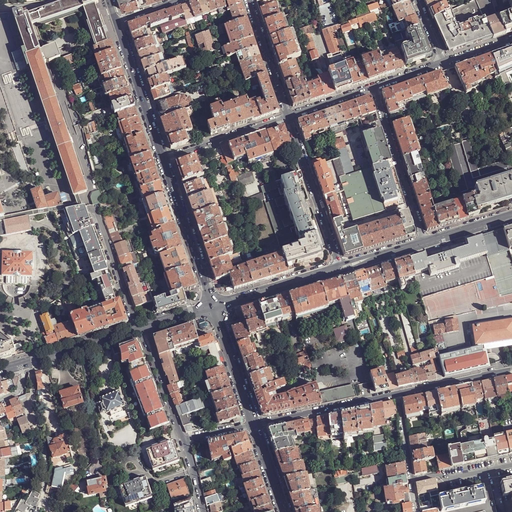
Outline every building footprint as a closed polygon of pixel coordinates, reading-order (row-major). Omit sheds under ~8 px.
[(98,3),(97,0),(62,0),(59,1),(59,3),(28,14),(31,25),(84,7),(94,4),(98,3)] [(140,5),(138,0),(124,0),(120,2),(122,7),(123,10),(140,5)] [(204,0),(201,0),(197,1),(202,15),(210,13),(204,0)] [(213,0),(204,0),(210,13),(217,10),(213,0)] [(222,0),(213,0),(217,10),(219,14),(227,11),(226,10),(223,2),(222,0)] [(229,0),(226,1),(229,8),(242,4),(241,0),(240,0),(229,0)] [(430,0),(426,2),(429,11),(445,4),(445,3),(444,0),(430,0)] [(59,3),(59,1),(27,12),(28,14),(59,3)] [(399,22),(402,21),(408,19),(415,16),(409,1),(393,7),(392,7),(398,19),(399,22)] [(197,2),(189,4),(194,18),(201,16),(197,2)] [(101,23),(94,4),(84,7),(85,11),(97,46),(107,42),(101,23)] [(189,4),(180,7),(184,17),(185,21),(194,18),(189,4)] [(231,15),(244,11),(243,8),(242,4),(229,8),(231,15)] [(368,7),(369,11),(371,14),(374,13),(373,11),(374,10),(375,11),(380,10),(379,7),(377,4),(368,7)] [(429,11),(433,19),(434,18),(450,11),(448,8),(447,9),(445,4),(429,11)] [(263,9),(260,10),(262,16),(264,23),(279,18),(275,5),(274,5),(263,9)] [(85,11),(84,7),(31,25),(40,51),(43,50),(44,49),(37,27),(85,11)] [(180,7),(164,13),(167,20),(171,18),(172,20),(172,21),(184,17),(180,7)] [(511,8),(511,9),(511,10),(511,11),(498,18),(502,28),(503,28),(505,34),(511,31),(511,8)] [(511,11),(511,10),(511,9),(497,15),(498,16),(498,18),(511,11)] [(17,11),(12,12),(13,15),(27,56),(39,52),(40,51),(31,25),(28,14),(27,12),(26,10),(18,13),(17,11)] [(234,23),(247,19),(246,15),(244,11),(231,16),(234,23)] [(355,15),(356,19),(357,19),(366,16),(371,14),(369,11),(355,15)] [(450,11),(434,18),(449,52),(473,43),(493,37),(485,20),(484,18),(459,27),(457,28),(456,26),(454,22),(453,18),(452,15),(451,14),(450,11)] [(164,13),(147,19),(150,26),(151,28),(159,25),(160,25),(168,22),(167,22),(167,20),(164,13)] [(366,16),(367,20),(368,22),(377,19),(375,13),(374,13),(371,14),(366,16)] [(9,16),(9,17),(27,69),(30,68),(26,56),(27,56),(13,15),(9,16)] [(283,16),(281,17),(280,17),(286,34),(288,33),(283,16)] [(411,28),(419,25),(415,16),(408,19),(411,28)] [(498,16),(485,20),(493,37),(494,38),(505,34),(503,28),(502,28),(498,18),(498,16)] [(168,22),(160,25),(161,26),(162,32),(163,34),(184,27),(187,26),(186,25),(185,21),(184,17),(172,21),(172,20),(167,22),(168,22)] [(279,18),(264,23),(268,33),(270,39),(286,34),(280,17),(279,18)] [(130,32),(131,35),(146,30),(147,29),(146,27),(150,26),(147,19),(128,25),(130,32)] [(233,45),(253,37),(247,19),(231,24),(227,26),(233,45)] [(402,21),(402,22),(405,30),(409,29),(411,28),(408,19),(402,21)] [(349,23),(340,26),(341,28),(343,33),(351,30),(350,25),(349,23)] [(315,33),(312,25),(299,29),(302,37),(310,34),(315,33)] [(230,46),(233,45),(227,26),(224,27),(230,46)] [(411,31),(410,31),(406,32),(406,34),(407,37),(408,38),(410,44),(409,45),(407,46),(405,45),(402,46),(401,48),(407,65),(430,57),(429,54),(428,49),(424,39),(423,39),(420,28),(411,31)] [(146,30),(131,35),(134,41),(134,44),(149,39),(146,30)] [(401,31),(393,34),(396,42),(403,39),(401,31)] [(207,32),(201,35),(195,37),(196,39),(201,56),(203,55),(206,54),(216,51),(209,32),(207,32)] [(286,34),(270,39),(272,46),(274,52),(296,45),(291,32),(288,33),(286,34)] [(230,46),(214,51),(216,59),(226,55),(227,58),(236,54),(257,47),(255,42),(253,37),(233,45),(230,46)] [(149,39),(134,44),(137,51),(138,53),(154,48),(151,38),(149,39)] [(196,39),(191,41),(192,45),(195,55),(196,58),(201,56),(196,39)] [(113,45),(111,41),(107,42),(97,46),(93,47),(97,57),(115,50),(113,45)] [(56,45),(44,49),(43,50),(40,51),(39,52),(43,63),(47,62),(47,63),(60,58),(56,45)] [(296,45),(274,52),(277,61),(279,67),(286,65),(285,62),(296,58),(300,57),(296,45)] [(154,48),(138,53),(140,60),(141,63),(161,56),(157,47),(154,48)] [(236,54),(239,63),(260,56),(258,52),(257,47),(236,54)] [(396,47),(387,51),(395,72),(404,69),(396,47)] [(511,47),(491,55),(497,74),(511,67),(511,47)] [(116,55),(115,50),(97,57),(100,66),(118,60),(116,55)] [(387,51),(379,53),(386,75),(395,72),(387,51)] [(74,196),(78,195),(87,191),(43,63),(39,52),(27,56),(26,56),(30,68),(31,72),(48,122),(74,196)] [(332,70),(339,91),(345,89),(352,87),(344,63),(340,52),(330,55),(327,56),(332,70)] [(370,56),(377,78),(386,75),(379,53),(370,56)] [(73,61),(71,55),(59,59),(60,63),(64,62),(65,64),(73,61)] [(497,74),(491,55),(473,61),(480,81),(486,79),(486,78),(493,76),(494,79),(499,78),(497,74)] [(161,56),(141,63),(143,69),(144,72),(147,72),(164,66),(161,56)] [(260,56),(239,63),(242,72),(243,76),(245,82),(246,81),(249,81),(257,78),(266,75),(263,65),(260,56)] [(362,59),(369,80),(373,79),(377,78),(370,56),(361,59),(362,59)] [(353,62),(360,84),(365,82),(369,81),(369,80),(362,59),(353,62)] [(119,64),(118,60),(100,66),(98,67),(100,71),(96,72),(95,74),(97,78),(121,70),(119,64)] [(180,60),(164,66),(147,72),(151,81),(164,76),(168,75),(183,70),(180,60)] [(344,63),(352,87),(356,85),(360,84),(353,62),(352,61),(344,63)] [(480,81),(473,61),(455,67),(455,68),(466,93),(471,91),(469,87),(480,83),(480,81)] [(286,65),(279,67),(284,79),(285,84),(294,81),(294,79),(299,77),(297,69),(294,62),(286,65)] [(122,74),(121,70),(97,78),(100,86),(102,87),(104,86),(124,79),(122,74)] [(329,73),(335,92),(339,91),(332,70),(328,71),(329,73)] [(446,86),(440,72),(424,78),(421,79),(426,93),(446,86)] [(319,81),(324,96),(330,94),(335,92),(329,73),(318,77),(319,81)] [(259,84),(264,97),(265,102),(270,115),(279,112),(273,93),(266,75),(257,78),(259,84)] [(151,81),(148,82),(149,86),(151,91),(167,86),(164,76),(151,81)] [(249,83),(251,87),(259,84),(257,78),(249,81),(249,83)] [(126,84),(124,79),(104,86),(107,96),(110,95),(127,89),(126,84)] [(426,93),(421,79),(406,84),(411,99),(426,93)] [(294,81),(285,84),(290,99),(293,107),(311,101),(305,86),(303,81),(296,83),(295,81),(294,81)] [(305,86),(311,101),(318,98),(324,96),(319,81),(312,83),(305,86)] [(0,83),(0,112),(7,134),(11,132),(14,132),(16,131),(0,83)] [(81,83),(72,87),(76,96),(85,93),(81,83)] [(241,83),(228,87),(229,92),(242,87),(241,83)] [(404,103),(411,100),(411,99),(406,84),(398,86),(391,89),(396,106),(404,103)] [(167,86),(151,91),(153,98),(154,101),(171,95),(167,86)] [(427,97),(448,90),(446,86),(426,93),(427,97)] [(129,93),(127,89),(110,95),(113,105),(131,99),(129,93)] [(382,92),(389,115),(398,111),(396,106),(391,89),(386,90),(382,92)] [(411,100),(412,102),(427,97),(426,93),(411,99),(411,100)] [(162,113),(158,114),(160,120),(191,109),(193,108),(192,105),(190,99),(189,97),(187,98),(187,97),(184,96),(180,97),(180,96),(159,103),(162,113)] [(361,99),(354,102),(360,118),(376,112),(370,96),(361,99)] [(132,102),(131,99),(113,105),(111,105),(114,112),(124,108),(124,106),(125,106),(127,106),(128,105),(133,104),(132,102)] [(221,108),(229,129),(240,125),(253,121),(247,103),(246,99),(233,104),(221,108)] [(247,103),(253,121),(257,119),(261,118),(256,102),(255,100),(247,103)] [(256,102),(261,118),(265,117),(270,115),(265,102),(261,103),(260,100),(256,102)] [(221,108),(219,102),(214,103),(215,106),(215,107),(210,109),(213,120),(216,119),(216,122),(214,122),(214,123),(207,125),(211,135),(219,132),(229,129),(221,108)] [(360,118),(354,102),(347,104),(339,107),(344,123),(360,118)] [(134,108),(133,104),(128,105),(127,106),(127,107),(126,108),(124,108),(114,112),(115,115),(117,114),(134,108)] [(344,123),(339,107),(332,109),(323,112),(329,128),(344,123)] [(136,112),(134,108),(117,114),(120,122),(120,123),(137,117),(136,112)] [(191,109),(160,120),(164,131),(167,139),(185,133),(187,132),(191,131),(186,115),(192,113),(191,109)] [(64,116),(70,134),(81,130),(75,112),(64,116)] [(329,128),(323,112),(316,115),(307,118),(312,134),(318,132),(319,134),(324,132),(323,130),(329,128)] [(390,118),(392,124),(402,122),(399,115),(390,118)] [(141,128),(137,117),(120,123),(119,124),(118,124),(123,137),(124,140),(143,134),(141,128)] [(309,135),(312,134),(307,118),(303,119),(298,121),(305,141),(310,139),(309,135)] [(362,125),(360,119),(345,124),(346,128),(357,124),(358,127),(359,126),(362,125)] [(395,134),(398,141),(413,136),(411,128),(408,120),(402,122),(392,124),(395,134)] [(95,121),(83,126),(84,128),(92,125),(94,132),(98,131),(95,121)] [(118,124),(114,125),(119,138),(123,137),(118,124)] [(346,128),(345,124),(329,130),(331,133),(341,130),(345,129),(346,128)] [(276,128),(268,131),(275,151),(290,145),(284,126),(276,128)] [(511,127),(501,133),(498,134),(498,136),(499,136),(502,142),(507,154),(510,160),(511,163),(511,162),(511,148),(508,138),(511,136),(511,127)] [(381,131),(381,129),(362,135),(362,136),(363,138),(370,162),(372,167),(391,161),(382,134),(381,131)] [(268,142),(265,132),(252,137),(244,139),(252,163),(273,156),(270,146),(266,148),(264,143),(268,142)] [(343,136),(342,132),(331,136),(333,140),(344,136),(343,136)] [(185,133),(167,139),(169,145),(171,149),(188,143),(185,133)] [(89,134),(85,135),(88,146),(90,152),(94,150),(90,138),(89,134)] [(146,144),(143,134),(124,140),(131,160),(150,154),(146,144)] [(415,154),(419,153),(413,136),(398,141),(401,151),(403,158),(415,154)] [(342,138),(333,141),(338,155),(339,158),(345,175),(353,173),(342,138)] [(252,163),(244,139),(240,141),(246,157),(248,164),(252,163)] [(246,157),(240,141),(233,143),(228,145),(234,161),(246,157)] [(478,169),(468,141),(460,142),(461,143),(473,179),(508,168),(505,161),(478,169)] [(503,155),(507,154),(502,142),(498,144),(503,155)] [(30,185),(32,192),(36,190),(20,143),(18,144),(15,144),(15,145),(11,147),(12,150),(13,150),(25,185),(28,187),(28,186),(30,185)] [(452,144),(445,146),(460,193),(468,191),(453,146),(452,144)] [(227,164),(234,161),(228,145),(224,146),(221,147),(224,156),(227,164)] [(152,162),(150,154),(131,160),(130,161),(135,177),(136,177),(155,170),(152,162)] [(408,173),(412,186),(424,182),(415,154),(403,158),(408,173)] [(192,179),(202,175),(198,165),(196,156),(175,163),(180,176),(182,182),(192,179)] [(321,161),(320,158),(311,161),(313,166),(322,163),(321,161)] [(336,159),(333,160),(339,177),(345,175),(339,158),(336,159)] [(398,183),(391,161),(372,167),(371,167),(385,210),(405,204),(398,183)] [(231,181),(233,185),(238,183),(235,177),(234,173),(233,171),(231,172),(229,166),(228,166),(226,167),(228,172),(229,175),(231,181)] [(320,186),(323,197),(332,194),(334,194),(332,187),(330,183),(331,183),(329,179),(330,178),(330,176),(329,177),(327,173),(325,167),(314,170),(320,186)] [(385,210),(371,167),(363,170),(353,173),(345,175),(339,177),(341,184),(343,191),(346,200),(351,216),(352,220),(385,210)] [(136,177),(140,189),(159,183),(157,176),(155,170),(136,177)] [(237,176),(240,186),(254,181),(251,171),(239,175),(237,176)] [(302,179),(300,174),(292,176),(289,177),(281,180),(285,194),(283,194),(283,195),(288,207),(303,202),(303,201),(296,181),(302,179)] [(499,180),(505,199),(511,196),(511,189),(510,190),(510,188),(507,177),(499,180)] [(200,181),(193,183),(183,186),(186,195),(188,200),(207,194),(204,186),(202,180),(201,180),(200,181)] [(467,218),(478,215),(476,210),(481,208),(480,206),(505,199),(499,180),(490,182),(490,181),(488,181),(489,183),(475,187),(474,188),(474,189),(475,189),(477,194),(474,195),(474,194),(472,194),(472,196),(461,199),(462,199),(467,218)] [(278,189),(276,182),(260,187),(262,193),(263,194),(278,189)] [(416,198),(420,210),(432,206),(428,194),(427,191),(424,182),(412,186),(416,198)] [(140,189),(144,202),(164,195),(161,188),(159,183),(140,189)] [(332,187),(334,194),(335,194),(343,191),(341,184),(332,187)] [(37,210),(62,206),(62,205),(58,193),(44,198),(41,189),(36,190),(32,192),(31,192),(35,204),(36,206),(37,210)] [(90,198),(92,205),(99,204),(99,203),(103,203),(100,196),(101,196),(99,191),(93,193),(90,198)] [(338,203),(346,200),(343,191),(335,194),(338,203)] [(207,194),(188,200),(192,212),(194,216),(216,209),(211,192),(208,193),(207,194)] [(248,207),(264,200),(265,200),(263,194),(262,193),(245,199),(248,207)] [(328,210),(337,207),(332,194),(323,197),(328,210)] [(164,195),(144,202),(143,202),(148,215),(148,216),(169,210),(166,202),(164,195)] [(275,200),(277,207),(285,205),(282,197),(275,200)] [(462,220),(467,218),(462,199),(452,203),(453,206),(458,221),(462,220)] [(0,221),(8,220),(27,216),(34,215),(48,213),(53,212),(64,210),(82,207),(80,202),(77,203),(76,203),(62,205),(62,206),(37,210),(32,211),(4,216),(4,217),(0,217),(0,221)] [(265,204),(274,232),(281,230),(271,202),(265,204)] [(304,206),(303,202),(288,207),(289,211),(304,206)] [(434,212),(453,206),(452,203),(449,204),(448,202),(432,207),(434,212)] [(87,213),(84,206),(82,207),(64,210),(73,235),(82,232),(95,227),(92,219),(89,220),(87,213)] [(306,210),(304,206),(289,211),(291,215),(306,210)] [(432,229),(439,227),(434,212),(432,207),(432,206),(420,210),(427,231),(432,229)] [(448,224),(458,221),(453,206),(434,212),(439,227),(448,224)] [(332,222),(341,219),(337,207),(328,210),(332,222)] [(200,234),(204,247),(227,239),(216,209),(194,216),(200,234)] [(171,217),(169,210),(148,216),(153,230),(153,231),(160,229),(174,224),(171,217)] [(300,240),(317,235),(313,224),(311,225),(306,211),(306,210),(291,215),(295,227),(300,240)] [(415,235),(407,210),(398,213),(399,217),(405,238),(409,236),(415,235)] [(112,218),(105,220),(107,226),(109,230),(116,228),(121,226),(115,212),(110,213),(112,218)] [(28,221),(27,216),(8,220),(10,234),(25,231),(23,222),(28,221)] [(393,241),(405,238),(399,217),(394,218),(377,223),(384,244),(393,241)] [(282,221),(284,227),(292,225),(290,218),(282,221)] [(362,251),(355,230),(342,234),(340,227),(343,226),(341,219),(332,222),(344,256),(352,254),(362,251)] [(0,221),(0,232),(1,236),(10,234),(8,220),(0,221)] [(373,248),(384,244),(377,223),(355,230),(362,251),(373,248)] [(157,250),(158,254),(167,251),(168,253),(182,249),(178,236),(174,224),(160,229),(161,232),(152,235),(153,239),(150,240),(152,245),(154,251),(157,250)] [(511,258),(511,226),(508,228),(503,230),(509,250),(510,253),(511,258)] [(95,227),(82,232),(83,234),(85,240),(97,235),(95,227)] [(503,230),(481,236),(486,254),(487,256),(509,250),(503,230)] [(117,232),(110,234),(113,242),(114,245),(121,242),(117,232)] [(277,238),(279,245),(295,240),(292,233),(277,238)] [(97,235),(85,240),(85,242),(90,255),(103,251),(97,235)] [(322,249),(317,235),(300,240),(296,241),(297,246),(297,247),(293,249),(285,251),(282,253),(282,254),(288,273),(294,272),(292,264),(301,261),(303,260),(310,258),(311,257),(312,258),(321,255),(320,250),(322,249)] [(475,238),(481,256),(486,254),(481,236),(475,238)] [(425,253),(409,258),(413,274),(418,272),(429,269),(430,275),(459,267),(458,263),(481,256),(475,238),(465,241),(467,247),(450,252),(447,253),(443,254),(431,258),(426,260),(426,258),(425,256),(425,253)] [(232,255),(227,239),(204,247),(210,263),(227,257),(231,255),(232,255)] [(114,245),(116,251),(131,246),(129,240),(121,242),(114,245)] [(118,258),(134,253),(131,246),(116,251),(118,258)] [(188,268),(182,249),(168,253),(159,256),(160,258),(166,275),(188,268)] [(283,275),(288,273),(282,254),(271,258),(268,250),(261,252),(264,260),(271,279),(280,276),(283,275)] [(107,262),(103,251),(90,255),(88,256),(92,267),(104,263),(107,262)] [(1,276),(31,277),(32,254),(2,253),(1,276)] [(120,264),(122,269),(133,265),(137,264),(134,253),(118,258),(120,264)] [(231,280),(234,290),(253,284),(246,266),(244,261),(235,264),(237,269),(232,270),(228,259),(227,257),(210,263),(216,280),(229,276),(231,280)] [(398,261),(393,263),(398,279),(401,289),(404,288),(405,286),(404,282),(403,282),(402,279),(414,276),(413,274),(409,258),(398,261)] [(261,281),(271,279),(264,260),(250,265),(246,266),(253,284),(261,281)] [(95,275),(107,272),(104,263),(92,267),(95,275)] [(380,267),(385,283),(398,279),(393,263),(385,266),(380,267)] [(133,265),(122,269),(124,273),(127,282),(129,290),(132,297),(148,292),(144,283),(139,284),(133,265)] [(370,270),(364,272),(370,293),(386,288),(385,283),(380,267),(370,270)] [(192,277),(188,268),(166,275),(164,276),(170,295),(182,291),(195,287),(192,277)] [(414,276),(421,298),(452,289),(452,288),(493,275),(491,269),(431,287),(430,285),(430,284),(429,284),(422,286),(418,272),(413,274),(414,276)] [(100,286),(105,304),(113,301),(112,297),(114,297),(111,289),(113,289),(107,272),(95,275),(91,276),(93,282),(96,280),(97,280),(100,286)] [(354,275),(360,296),(370,293),(364,272),(358,274),(354,275)] [(342,279),(354,319),(358,318),(356,312),(354,305),(357,304),(362,302),(361,299),(360,296),(354,275),(347,277),(342,279)] [(9,305),(12,306),(14,298),(10,297),(7,295),(6,293),(3,287),(3,286),(3,284),(31,285),(31,277),(1,276),(0,276),(0,290),(1,293),(3,296),(6,299),(7,299),(5,303),(9,305)] [(340,302),(346,322),(354,319),(342,279),(315,287),(301,291),(289,295),(295,315),(296,318),(302,316),(303,320),(307,318),(325,313),(329,312),(327,305),(340,302)] [(38,286),(35,286),(31,285),(31,286),(30,290),(28,293),(25,296),(22,298),(19,299),(20,306),(22,306),(26,304),(30,302),(33,298),(34,297),(36,295),(37,290),(38,286)] [(386,288),(370,293),(371,296),(371,297),(387,292),(386,288)] [(148,292),(132,297),(134,303),(135,307),(152,301),(153,301),(150,291),(148,292)] [(156,312),(156,313),(167,309),(170,308),(186,304),(184,298),(182,291),(170,295),(169,295),(170,298),(165,300),(164,297),(161,298),(156,300),(153,301),(152,301),(154,308),(156,312)] [(63,296),(70,315),(76,313),(70,294),(63,296)] [(275,299),(281,319),(295,315),(289,295),(282,297),(275,299)] [(101,306),(108,328),(116,325),(127,322),(119,299),(117,300),(115,300),(113,301),(105,304),(101,306)] [(266,302),(258,304),(264,325),(268,324),(277,322),(280,320),(282,320),(281,319),(275,299),(266,302)] [(241,309),(245,324),(246,323),(249,335),(266,330),(266,329),(264,325),(258,304),(249,307),(241,309)] [(87,311),(94,332),(100,330),(108,328),(101,306),(87,311)] [(85,335),(94,332),(87,311),(86,309),(76,313),(70,315),(72,321),(77,337),(85,335)] [(407,309),(400,311),(410,349),(411,348),(412,355),(419,353),(407,309)] [(47,346),(58,343),(52,327),(50,321),(48,314),(40,317),(46,333),(43,334),(47,346)] [(435,335),(442,334),(458,332),(457,320),(445,322),(445,325),(434,326),(435,335)] [(475,345),(475,346),(481,345),(489,344),(511,339),(511,320),(473,326),(472,326),(475,345)] [(66,341),(77,337),(72,321),(56,326),(52,327),(58,343),(66,341)] [(193,323),(169,331),(172,341),(174,347),(198,340),(193,323)] [(235,338),(237,344),(248,340),(247,339),(250,338),(249,335),(246,323),(245,324),(232,328),(235,338)] [(350,338),(346,328),(346,326),(335,330),(338,341),(350,338)] [(346,328),(350,338),(355,336),(352,326),(346,328)] [(162,364),(171,385),(179,382),(170,352),(175,351),(175,350),(174,349),(174,347),(172,341),(169,331),(159,334),(155,335),(153,336),(154,337),(155,341),(157,346),(159,355),(162,364)] [(436,348),(436,349),(439,358),(441,366),(450,363),(442,334),(435,335),(432,336),(436,348)] [(203,338),(198,340),(198,343),(200,349),(208,346),(215,344),(212,335),(203,338)] [(15,352),(16,351),(22,349),(19,337),(11,340),(15,352)] [(511,339),(489,344),(490,348),(511,344),(511,339)] [(150,418),(153,429),(169,423),(138,340),(129,343),(118,346),(121,354),(121,355),(122,360),(128,360),(129,363),(129,365),(130,365),(133,372),(130,373),(131,376),(136,387),(137,387),(144,404),(142,405),(147,416),(148,419),(150,418)] [(198,340),(174,347),(174,349),(175,350),(193,345),(198,343),(198,340)] [(248,340),(237,344),(241,354),(243,360),(254,356),(253,354),(255,353),(253,345),(250,346),(249,340),(248,340)] [(0,359),(2,359),(4,358),(12,356),(15,355),(14,352),(11,342),(3,345),(3,342),(0,343),(0,344),(0,345),(0,359)] [(223,368),(215,344),(208,346),(214,363),(206,366),(208,373),(223,368)] [(467,363),(468,372),(491,367),(488,347),(481,348),(481,345),(475,346),(475,345),(473,346),(475,358),(466,359),(467,363)] [(431,365),(434,372),(438,371),(434,359),(439,358),(436,349),(428,352),(430,360),(431,362),(431,363),(431,365)] [(406,357),(404,350),(397,352),(399,359),(406,357)] [(293,356),(294,361),(308,357),(306,352),(304,353),(294,356),(293,356)] [(419,354),(422,363),(429,361),(430,360),(428,352),(419,354)] [(118,354),(115,355),(113,355),(116,364),(121,362),(118,354)] [(410,357),(413,365),(422,363),(419,354),(410,357)] [(254,356),(243,360),(247,371),(249,377),(265,371),(259,355),(256,356),(254,356)] [(294,361),(296,368),(302,366),(303,367),(305,373),(312,371),(310,366),(309,363),(308,357),(294,361)] [(467,363),(442,369),(445,377),(467,372),(468,372),(467,363)] [(427,374),(429,381),(436,379),(436,378),(435,376),(434,372),(431,365),(426,367),(425,367),(426,370),(428,369),(429,373),(427,374)] [(395,377),(398,388),(413,384),(409,371),(408,367),(400,370),(401,375),(395,377)] [(414,370),(418,383),(427,381),(425,374),(424,369),(423,367),(420,368),(420,370),(416,371),(416,370),(414,370)] [(224,371),(223,368),(208,373),(198,376),(201,384),(208,382),(226,376),(224,371)] [(265,371),(249,377),(252,386),(253,391),(273,384),(269,370),(265,371)] [(374,385),(376,392),(389,390),(386,379),(385,376),(383,370),(370,374),(374,385)] [(409,371),(413,384),(418,383),(414,370),(409,371)] [(40,372),(36,373),(37,381),(37,383),(37,391),(44,389),(42,381),(41,378),(42,377),(40,372)] [(131,376),(129,377),(144,417),(147,416),(142,405),(144,404),(137,387),(136,387),(131,376)] [(228,382),(226,376),(208,382),(213,395),(230,389),(228,382)] [(386,379),(389,390),(398,388),(395,377),(386,379)] [(493,379),(497,397),(508,394),(505,377),(493,379)] [(497,397),(493,379),(481,382),(485,399),(497,397)] [(171,385),(167,386),(169,391),(170,395),(177,392),(186,389),(188,389),(185,380),(184,381),(173,384),(171,385)] [(262,415),(265,416),(291,411),(287,395),(276,398),(274,393),(275,393),(275,392),(275,391),(274,390),(285,386),(283,380),(283,381),(276,383),(273,384),(253,391),(257,401),(262,415)] [(470,384),(474,400),(483,398),(479,382),(470,384)] [(303,389),(308,407),(322,404),(318,393),(316,384),(303,389)] [(474,400),(470,384),(457,387),(458,393),(461,408),(467,407),(467,404),(474,402),(474,400)] [(318,393),(322,404),(357,396),(355,390),(353,385),(318,393)] [(60,393),(65,409),(84,403),(79,387),(60,393)] [(441,412),(441,414),(442,414),(445,413),(444,410),(458,407),(455,394),(454,388),(436,392),(441,412)] [(232,393),(230,389),(213,395),(211,395),(215,405),(234,398),(232,393)] [(287,395),(291,411),(304,408),(308,407),(303,389),(299,390),(287,394),(287,395)] [(101,399),(103,402),(106,412),(107,413),(110,412),(122,407),(125,406),(119,391),(101,399)] [(183,405),(177,392),(170,395),(173,402),(176,407),(183,405)] [(441,412),(436,392),(425,394),(428,407),(428,410),(429,415),(441,412)] [(428,407),(425,394),(403,399),(405,416),(419,412),(419,409),(422,408),(428,407)] [(215,405),(211,395),(200,399),(203,409),(207,407),(211,406),(215,405)] [(24,413),(18,397),(10,401),(12,406),(16,417),(22,414),(24,413)] [(215,405),(218,414),(237,408),(235,403),(234,398),(215,405)] [(179,416),(180,417),(187,414),(196,411),(203,409),(200,399),(191,402),(185,404),(183,405),(176,407),(178,413),(179,416)] [(383,419),(390,418),(390,416),(396,414),(394,401),(381,404),(383,419)] [(103,402),(98,404),(97,404),(101,414),(106,412),(103,402)] [(7,408),(5,403),(2,404),(7,415),(8,420),(16,417),(12,406),(7,408)] [(369,406),(372,430),(376,430),(375,428),(375,427),(377,427),(376,425),(379,424),(384,423),(383,419),(381,404),(369,406)] [(357,432),(357,435),(361,434),(361,432),(366,431),(366,433),(370,433),(370,431),(372,431),(372,430),(369,406),(355,409),(357,432)] [(110,412),(112,416),(123,411),(122,407),(110,412)] [(238,412),(237,408),(218,414),(216,415),(219,424),(234,419),(240,417),(238,412)] [(344,439),(344,442),(347,442),(348,440),(348,437),(351,437),(357,436),(357,435),(357,432),(355,409),(340,413),(344,439)] [(126,410),(123,411),(112,416),(114,421),(128,416),(126,410)] [(344,439),(340,413),(329,415),(331,439),(344,439)] [(187,414),(180,417),(182,423),(183,426),(190,423),(187,414)] [(210,416),(210,417),(214,427),(220,426),(219,424),(216,415),(214,415),(210,416)] [(326,439),(331,439),(329,415),(317,418),(317,419),(317,420),(317,422),(318,428),(315,429),(315,432),(317,432),(317,437),(325,435),(326,439)] [(482,441),(494,439),(493,438),(493,436),(492,432),(492,430),(489,416),(478,419),(478,422),(482,441)] [(18,421),(23,436),(26,435),(26,433),(28,432),(29,434),(32,434),(26,417),(23,418),(17,420),(18,421)] [(317,419),(309,420),(309,421),(310,428),(314,427),(316,427),(315,420),(317,420),(317,419)] [(309,421),(309,420),(302,421),(304,432),(310,431),(310,428),(309,421)] [(302,421),(285,425),(288,440),(290,440),(297,438),(296,435),(304,433),(304,432),(302,421)] [(183,426),(186,433),(193,431),(190,423),(183,426)] [(467,431),(465,424),(455,427),(456,434),(467,431)] [(272,445),(275,453),(289,450),(286,441),(288,441),(288,440),(285,425),(268,428),(268,429),(267,429),(267,430),(272,445)] [(162,445),(173,441),(172,439),(169,431),(159,435),(161,440),(162,445)] [(246,433),(223,438),(226,445),(230,444),(232,449),(249,442),(247,437),(246,433)] [(425,438),(424,433),(409,437),(411,450),(426,447),(426,441),(425,438)] [(509,451),(508,451),(505,433),(493,436),(493,438),(494,439),(494,443),(495,447),(497,454),(509,451)] [(372,437),(373,444),(387,441),(386,434),(372,437)] [(51,450),(53,458),(70,453),(67,444),(67,443),(65,436),(64,436),(60,437),(60,438),(54,440),(51,447),(52,449),(51,450)] [(226,445),(223,438),(208,441),(212,461),(222,457),(224,462),(230,459),(228,451),(227,449),(226,445)] [(494,443),(494,439),(482,441),(486,459),(497,457),(497,454),(495,447),(494,443)] [(286,441),(289,450),(293,449),(293,447),(294,447),(294,446),(293,442),(292,441),(291,441),(290,440),(288,440),(288,441),(286,441)] [(148,451),(154,467),(175,460),(177,459),(175,452),(172,445),(172,443),(173,442),(173,441),(162,445),(146,450),(146,451),(148,451)] [(374,451),(388,449),(387,441),(373,444),(374,450),(374,451)] [(473,443),(463,445),(459,446),(463,464),(467,463),(486,459),(482,441),(473,443)] [(250,446),(249,442),(232,449),(234,458),(252,451),(250,446)] [(451,467),(463,464),(459,446),(459,445),(446,447),(447,448),(447,453),(448,455),(451,467)] [(18,455),(17,447),(10,448),(11,456),(18,455)] [(10,448),(0,450),(0,458),(11,456),(10,448)] [(278,461),(280,467),(300,462),(297,448),(293,449),(289,450),(275,453),(278,461)] [(411,453),(413,463),(426,460),(433,458),(431,449),(411,453)] [(153,470),(155,475),(175,468),(178,467),(176,462),(175,460),(154,467),(148,451),(146,451),(146,450),(141,452),(145,464),(150,468),(152,468),(153,468),(153,470)] [(254,456),(252,451),(234,458),(238,468),(240,468),(255,462),(254,456)] [(439,469),(451,467),(448,455),(436,457),(436,458),(439,469)] [(415,475),(427,472),(425,464),(427,463),(426,460),(413,463),(415,475)] [(257,467),(255,462),(240,468),(243,476),(258,471),(257,467)] [(282,474),(284,479),(306,474),(303,462),(300,462),(280,467),(282,474)] [(388,480),(406,476),(406,473),(404,463),(385,467),(386,468),(388,480)] [(377,468),(377,466),(366,468),(361,469),(361,472),(362,476),(378,473),(377,468)] [(261,480),(258,471),(243,476),(242,476),(243,479),(238,481),(240,486),(261,480)] [(311,491),(307,474),(306,474),(284,479),(287,489),(290,495),(311,491)] [(387,486),(388,487),(401,485),(408,484),(406,476),(388,480),(386,480),(387,486)] [(102,497),(103,497),(104,497),(105,496),(106,496),(105,491),(108,491),(105,478),(87,481),(88,489),(87,489),(87,490),(87,493),(88,494),(89,494),(89,495),(100,493),(101,497),(102,497)] [(120,487),(126,504),(150,496),(151,496),(151,495),(148,486),(146,487),(144,479),(146,479),(145,478),(120,486),(120,487)] [(172,501),(189,495),(184,479),(167,485),(172,501)] [(431,492),(434,504),(440,503),(439,496),(435,479),(426,481),(425,481),(416,483),(418,495),(426,493),(429,493),(431,492)] [(263,484),(261,480),(240,486),(239,487),(240,490),(241,490),(244,489),(246,494),(264,488),(263,484)] [(511,480),(500,483),(503,496),(511,495),(511,499),(511,500),(511,480)] [(361,483),(363,492),(370,491),(368,482),(361,483)] [(384,488),(386,503),(392,502),(398,501),(404,500),(402,489),(401,485),(388,487),(386,487),(385,487),(384,488)] [(454,493),(439,496),(440,503),(441,508),(442,511),(484,502),(481,487),(466,490),(454,493)] [(266,492),(264,488),(246,494),(242,495),(243,498),(247,497),(249,503),(251,502),(267,497),(266,492)] [(404,504),(410,502),(409,492),(408,488),(404,489),(404,488),(402,489),(404,500),(404,504)] [(214,490),(203,494),(204,495),(205,498),(216,495),(214,490)] [(293,506),(295,511),(316,508),(313,490),(311,491),(290,495),(293,506)] [(35,503),(37,505),(39,500),(37,499),(39,495),(32,491),(25,504),(32,508),(35,503)] [(66,498),(62,495),(56,502),(58,504),(60,502),(61,503),(66,498)] [(269,502),(267,497),(251,502),(253,511),(270,505),(269,502)] [(194,511),(194,509),(192,500),(176,505),(177,511),(194,511)] [(438,511),(482,511),(485,511),(495,509),(494,500),(489,501),(485,502),(484,502),(442,511),(439,511),(438,511)] [(411,511),(410,502),(404,504),(402,504),(402,505),(402,508),(403,511),(411,511)] [(23,505),(20,503),(19,504),(17,508),(23,511),(26,507),(23,505)] [(221,511),(219,503),(210,506),(211,511),(221,511)]
